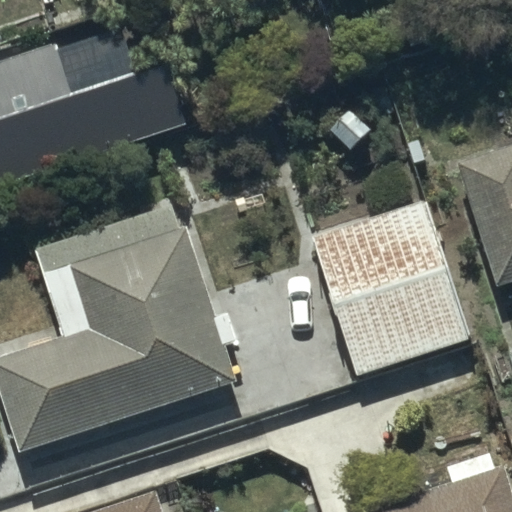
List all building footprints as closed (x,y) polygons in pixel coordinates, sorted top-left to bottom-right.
[(119,0),(123,10),(151,0),(119,0)] [(13,23),(0,26),(0,152),(126,116),(104,41),(24,64),(13,23)] [(264,104),(250,70),(203,88),(217,123),(264,104)] [(511,152),(447,174),(490,302),(511,294),(511,152)] [(0,265),(9,294),(0,296),(0,413),(194,355),(137,167),(0,208),(0,265)] [(465,356),(419,210),(301,247),(347,393),(465,356)] [(0,511),(119,511),(106,470),(0,499),(0,511)] [(508,511),(497,477),(395,511),(508,511)]
